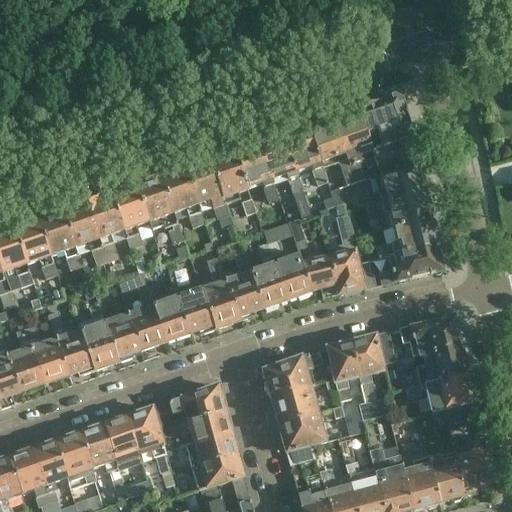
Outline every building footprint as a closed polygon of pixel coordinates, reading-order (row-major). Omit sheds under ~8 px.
[(395,98),(394,98),(357,111),(371,151),(372,153),(375,161),(414,149),(402,102),(402,100),(401,100),(399,98),(398,98),(397,98),(395,98)] [(371,151),(357,111),(332,120),(354,187),(365,183),(360,166),(363,165),(361,158),(372,153),(371,151)] [(354,187),(332,120),(308,128),(323,171),(338,166),(347,189),(354,187)] [(323,171),(308,128),(298,131),(298,130),(290,133),(290,134),(283,137),(297,176),(310,171),(317,190),(328,187),(323,171)] [(297,176),(283,137),(274,140),(274,138),(265,141),(266,143),(260,145),(270,175),(284,170),(294,198),(304,194),(297,176)] [(270,175),(260,145),(250,148),(249,147),(241,150),(241,151),(234,154),(248,193),(263,187),(269,206),(279,203),(270,175)] [(234,154),(233,154),(234,155),(223,159),(222,159),(219,159),(214,160),(211,163),(210,163),(210,162),(209,162),(225,207),(239,203),(237,197),(248,193),(234,154)] [(418,169),(416,157),(376,165),(381,178),(418,169)] [(225,207),(209,162),(200,165),(200,166),(199,167),(195,167),(190,169),(188,171),(186,171),(185,170),(184,171),(195,200),(207,196),(216,223),(229,219),(225,207)] [(425,196),(418,169),(381,178),(381,179),(369,182),(374,199),(362,202),(364,211),(425,196)] [(195,200),(184,171),(176,174),(174,176),(171,175),(166,177),(163,180),(161,179),(160,179),(170,208),(182,204),(192,232),(204,227),(195,200)] [(180,236),(170,208),(160,179),(151,182),(152,182),(150,184),(147,184),(141,185),(139,188),(137,187),(136,187),(148,224),(160,220),(165,232),(172,230),(173,233),(168,235),(173,248),(183,245),(180,236)] [(148,224),(136,187),(110,196),(126,242),(127,245),(130,253),(143,249),(139,240),(135,229),(148,224)] [(339,191),(330,195),(332,200),(323,204),(325,213),(344,207),(339,191)] [(126,242),(110,196),(86,204),(107,266),(119,262),(113,246),(126,242)] [(431,223),(425,196),(364,211),(367,222),(387,217),(391,232),(431,223)] [(251,202),(241,206),(246,221),(256,217),(251,202)] [(107,266),(86,204),(62,213),(78,258),(91,254),(97,270),(107,266)] [(78,258),(62,213),(37,221),(50,259),(63,255),(69,274),(82,270),(78,258)] [(57,278),(50,259),(37,221),(28,224),(29,225),(27,227),(24,226),(18,228),(16,231),(14,230),(13,230),(26,268),(39,264),(45,282),(57,278)] [(327,261),(337,300),(364,293),(354,255),(347,223),(337,225),(342,249),(327,253),(329,261),(327,261)] [(437,248),(431,223),(391,232),(383,234),(387,250),(375,253),(377,264),(388,261),(437,248)] [(33,288),(26,268),(13,230),(4,233),(3,235),(0,234),(0,271),(9,296),(33,288)] [(281,256),(277,244),(265,248),(269,260),(272,259),(281,256)] [(269,260),(265,248),(258,251),(264,270),(247,276),(260,314),(285,305),(272,267),(274,266),(272,259),(269,260)] [(441,264),(437,248),(388,261),(391,273),(379,276),(382,289),(439,276),(441,272),(439,265),(441,264)] [(234,259),(238,271),(247,267),(243,256),(234,259)] [(297,258),(274,266),(272,267),(285,305),(310,296),(300,267),(297,258)] [(226,283),(218,261),(206,265),(213,287),(200,292),(213,334),(239,325),(225,283),(226,283)] [(337,300),(327,261),(300,267),(310,296),(320,293),(322,303),(337,300)] [(0,301),(3,312),(13,308),(9,296),(0,271),(0,301)] [(240,278),(226,283),(225,283),(239,325),(255,319),(254,316),(260,314),(247,276),(240,278)] [(104,290),(93,294),(96,303),(108,299),(104,290)] [(148,300),(145,290),(136,293),(143,312),(127,317),(140,355),(164,347),(151,309),(148,300)] [(213,334),(200,292),(175,300),(188,339),(198,335),(199,339),(213,334)] [(188,339),(175,300),(163,305),(160,296),(148,300),(151,309),(164,347),(188,339)] [(104,325),(98,307),(89,311),(95,328),(79,334),(93,375),(117,367),(103,325),(104,325)] [(66,338),(58,315),(48,319),(55,342),(67,380),(77,376),(78,380),(93,375),(79,334),(66,338)] [(140,355),(127,317),(104,325),(103,325),(117,367),(134,361),(133,357),(140,355)] [(450,322),(416,330),(400,334),(403,346),(408,345),(412,360),(412,362),(421,360),(461,349),(458,335),(456,335),(454,324),(450,322)] [(41,347),(35,329),(25,333),(44,388),(67,380),(55,342),(41,347)] [(44,388),(25,333),(16,336),(22,353),(7,358),(7,359),(19,396),(44,388)] [(391,356),(387,337),(373,340),(381,370),(394,367),(394,365),(391,356)] [(7,358),(1,340),(0,340),(0,413),(14,409),(11,399),(19,396),(7,359),(7,358)] [(381,370),(373,340),(349,346),(359,381),(365,404),(376,402),(370,378),(382,375),(381,370)] [(359,381),(349,346),(326,351),(334,383),(337,395),(341,410),(343,421),(354,418),(350,402),(352,401),(348,384),(359,381)] [(462,350),(461,349),(421,360),(422,365),(423,369),(415,371),(419,390),(468,378),(465,363),(463,363),(461,355),(460,350),(462,350)] [(318,355),(308,359),(308,358),(266,373),(264,376),(270,400),(309,389),(318,386),(312,370),(322,366),(318,355)] [(422,365),(421,360),(412,362),(412,360),(394,365),(394,367),(381,370),(382,375),(384,377),(412,370),(413,368),(422,365)] [(468,378),(419,390),(403,394),(406,405),(421,402),(420,395),(425,394),(430,416),(443,413),(475,406),(468,378)] [(337,395),(334,383),(325,385),(328,397),(337,395)] [(317,416),(309,389),(270,400),(278,427),(317,416)] [(215,390),(168,406),(172,418),(186,414),(189,425),(225,415),(219,392),(215,390)] [(358,407),(361,424),(373,421),(372,416),(384,413),(385,419),(387,418),(383,401),(358,407)] [(478,417),(475,406),(443,413),(446,425),(478,417)] [(343,421),(341,410),(333,412),(335,423),(343,421)] [(175,489),(151,412),(127,420),(142,465),(155,461),(160,477),(162,477),(167,491),(175,489)] [(443,413),(430,416),(431,419),(442,426),(446,425),(443,413)] [(231,436),(225,415),(189,425),(169,431),(172,441),(192,436),(196,447),(231,436)] [(326,444),(317,416),(278,427),(286,456),(311,449),(311,448),(326,444)] [(142,465),(127,420),(103,429),(117,471),(128,467),(130,472),(133,471),(137,485),(147,481),(142,465)] [(117,471),(103,429),(80,437),(92,475),(103,472),(105,478),(118,474),(117,471)] [(237,459),(231,436),(196,447),(176,453),(179,464),(199,458),(202,469),(237,459)] [(92,475),(80,437),(55,445),(67,484),(71,495),(87,490),(93,508),(102,505),(96,487),(92,475)] [(495,489),(483,441),(471,444),(474,457),(454,461),(463,500),(477,497),(478,494),(495,489)] [(67,484),(55,445),(32,453),(47,500),(50,511),(60,511),(56,497),(57,496),(55,488),(67,484)] [(315,462),(311,449),(286,456),(290,469),(315,462)] [(386,472),(380,450),(368,454),(373,474),(383,511),(411,511),(400,469),(386,472)] [(50,511),(47,500),(32,453),(8,462),(21,500),(33,495),(39,511),(41,511),(50,511)] [(453,454),(427,461),(438,507),(450,504),(454,505),(459,504),(461,501),(463,500),(454,461),(453,454)] [(398,459),(400,469),(411,511),(419,511),(426,510),(428,511),(429,511),(434,511),(436,508),(438,507),(427,461),(412,464),(410,455),(398,459)] [(243,481),(237,459),(202,469),(195,471),(201,492),(232,484),(243,481)] [(360,477),(355,459),(343,462),(345,469),(348,480),(347,480),(355,511),(383,511),(373,474),(360,477)] [(21,500),(8,462),(0,464),(0,511),(8,511),(7,506),(21,501),(21,500)] [(334,484),(331,472),(319,476),(323,492),(325,492),(329,511),(355,511),(347,480),(334,484)] [(121,481),(111,484),(118,506),(128,503),(121,481)] [(247,494),(243,481),(232,484),(235,497),(238,506),(249,503),(247,494)] [(296,490),(298,499),(301,511),(329,511),(325,492),(323,492),(309,496),(307,486),(296,490)] [(204,496),(208,511),(223,511),(218,492),(204,496)] [(187,509),(197,506),(195,497),(185,500),(187,509)] [(251,511),(249,503),(238,506),(239,511),(251,511)]
